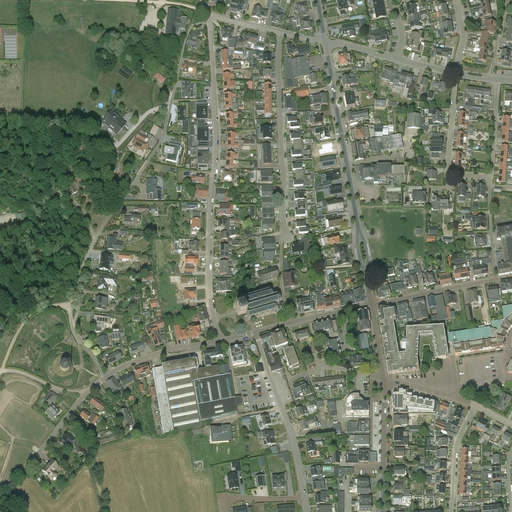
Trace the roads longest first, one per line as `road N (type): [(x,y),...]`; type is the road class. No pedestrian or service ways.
road 1 (unclassified): [(71,325),(88,251),(163,135),(188,31),(209,23)]
road 2 (residential): [(217,342),(208,289),(216,145),(209,23)]
road 3 (residential): [(285,237),(280,32)]
road 4 (residential): [(358,232),(325,42)]
road 5 (residential): [(303,498),(254,333)]
road 6 (residential): [(371,305),(511,277)]
road 7 (residential): [(490,177),(447,173),(455,74)]
road 8 (residential): [(383,511),(382,380)]
road 9 (unclassified): [(0,491),(85,393)]
road 10 (residential): [(254,333),(371,305)]
